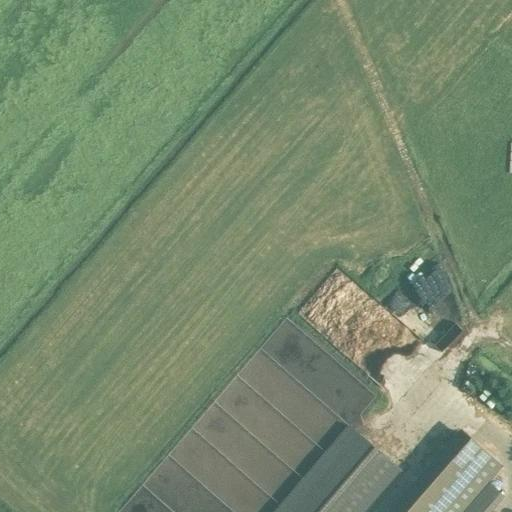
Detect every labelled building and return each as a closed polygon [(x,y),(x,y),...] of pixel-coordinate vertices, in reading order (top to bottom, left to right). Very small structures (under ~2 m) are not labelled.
[(441,290),(453,260),(425,248),(412,278),(441,290)] [(365,274),(330,310),(389,366),(423,330),(365,274)] [(452,331),(471,323),(460,295),(466,293),(461,280),(436,289),(452,331)] [(382,409),(410,444),(439,422),(427,407),(417,414),(402,394),(382,409)] [(361,511),(399,468),(349,425),(273,511),(361,511)] [(481,511),(499,491),(487,481),(502,464),(470,437),(404,511),(481,511)]
